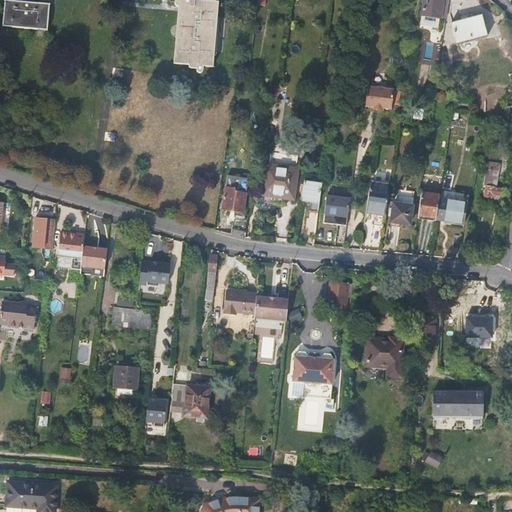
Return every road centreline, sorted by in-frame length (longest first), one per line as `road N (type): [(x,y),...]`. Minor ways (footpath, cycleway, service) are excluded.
road 1 (unclassified): [(0,175),(230,243),(504,273)]
road 2 (track): [(0,452),(511,491)]
